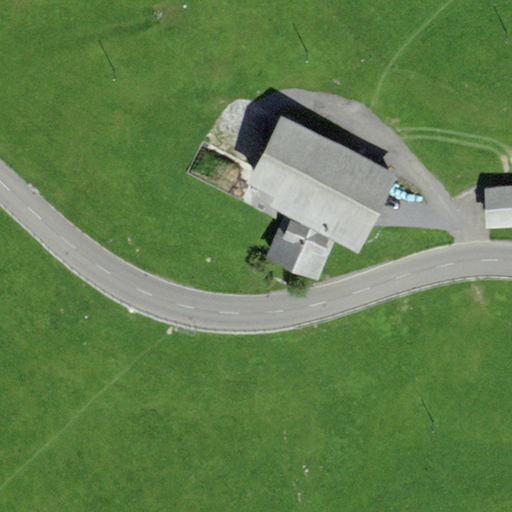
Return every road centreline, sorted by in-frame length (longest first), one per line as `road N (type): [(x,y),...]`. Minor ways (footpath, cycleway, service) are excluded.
road 1 (tertiary): [(0,175),(122,278),(202,309),(291,310),(440,264),(511,256)]
road 2 (track): [(470,257),(451,201),(411,156),(354,115),(314,100)]
